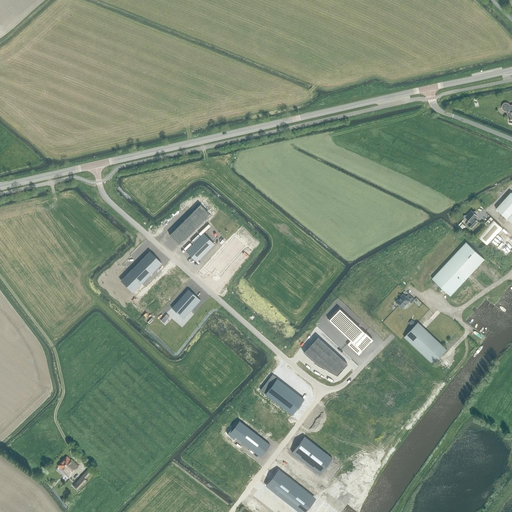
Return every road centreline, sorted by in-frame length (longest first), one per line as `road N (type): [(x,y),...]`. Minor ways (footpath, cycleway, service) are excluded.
road 1 (secondary): [(95,164),(429,88)]
road 2 (unclassified): [(95,164),(106,199),(321,387)]
road 3 (track): [(0,276),(56,354),(63,389),(57,424)]
road 4 (unclassified): [(321,387),(341,387),(430,297)]
road 5 (unclassified): [(321,387),(243,496)]
